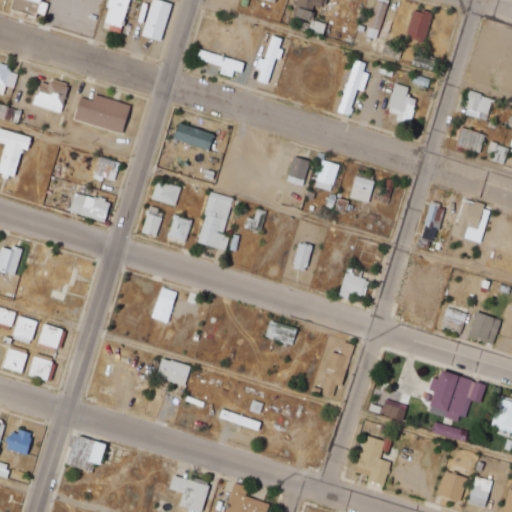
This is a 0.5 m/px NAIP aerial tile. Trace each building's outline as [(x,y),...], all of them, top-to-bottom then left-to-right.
[(45,0),(13,0),(12,7),(42,15),(45,0)] [(106,0),(99,26),(122,33),(131,0),(106,0)] [(162,41),(173,2),(166,0),(151,0),(141,35),(162,41)] [(295,17),(310,19),(313,6),(324,8),(325,0),(288,0),(288,3),(297,5),(295,17)] [(373,0),(366,36),(378,39),(386,2),(374,0),(373,0)] [(424,41),(430,13),(411,9),(405,37),(424,41)] [(307,30),(320,35),(324,24),(311,20),(307,30)] [(264,59),(257,57),(254,69),(259,70),(257,81),(268,83),(274,57),(280,58),(282,49),(279,48),(281,38),(270,35),(264,59)] [(233,70),(241,72),(243,62),(198,49),(195,59),(221,66),(219,73),(231,77),(233,70)] [(363,91),(368,73),(362,72),(365,63),(353,59),(338,112),(349,115),(356,89),(363,91)] [(0,66),(0,94),(2,94),(4,86),(13,88),(17,71),(0,66)] [(48,84),(39,81),(31,104),(59,113),(68,85),(49,79),(48,84)] [(407,86),(392,84),(388,112),(397,113),(396,120),(411,122),(414,98),(406,96),(407,86)] [(462,114),(485,120),(492,98),(468,91),(462,114)] [(73,118),(121,133),(129,105),(93,94),(91,100),(80,97),(73,118)] [(172,139),(208,149),(213,133),(177,123),(172,139)] [(455,146),(480,152),(484,133),(459,128),(455,146)] [(0,142),(4,143),(0,159),(0,174),(13,178),(21,149),(27,150),(30,137),(0,129),(0,142)] [(490,160),(501,163),(507,147),(489,141),(486,151),(492,153),(490,160)] [(114,181),(118,161),(97,156),(92,179),(102,180),(102,178),(114,181)] [(308,160),(292,156),(285,181),(302,186),(308,160)] [(337,164),(320,160),(314,187),(331,191),(337,164)] [(202,177),(211,180),(213,171),(204,169),(202,177)] [(367,203),(373,181),(354,175),(348,197),(367,203)] [(394,181),(385,178),(378,200),(387,202),(394,181)] [(174,206),(180,187),(156,180),(150,199),(174,206)] [(109,202),(74,192),(68,212),(104,222),(109,202)] [(225,249),(228,235),(223,234),(231,197),(208,192),(197,243),(225,249)] [(480,243),(489,207),(462,199),(452,235),(480,243)] [(245,217),(243,227),(259,231),(264,211),(255,209),(253,218),(245,217)] [(160,216),(145,213),(141,233),(156,236),(160,216)] [(190,219),(172,216),(167,237),(185,241),(190,219)] [(421,238),(432,241),(435,228),(423,225),(421,238)] [(311,246),(297,242),(291,268),(305,271),(311,246)] [(0,271),(13,275),(21,249),(11,245),(10,249),(0,246),(0,247),(0,271)] [(368,280),(344,273),(337,297),(347,299),(349,293),(364,297),(368,280)] [(166,322),(176,292),(160,287),(151,318),(166,322)] [(0,323),(10,326),(15,312),(0,307),(0,323)] [(464,312),(444,308),(441,325),(460,329),(464,312)] [(492,344),(500,320),(475,312),(467,336),(492,344)] [(31,343),(35,320),(16,316),(11,340),(31,343)] [(264,336),(291,344),(296,328),(269,320),(264,336)] [(37,344),(57,348),(62,328),(42,324),(37,344)] [(330,351),(322,380),(325,381),(321,394),(332,397),(335,384),(341,386),(352,344),(342,342),(339,354),(330,351)] [(27,353),(7,348),(2,367),(21,373),(27,353)] [(46,380),(52,361),(33,355),(27,374),(46,380)] [(184,385),(189,366),(161,358),(155,377),(184,385)] [(486,385),(441,370),(427,411),(460,422),(468,400),(479,403),(486,385)] [(511,401),(497,398),(490,427),(511,432),(511,401)] [(379,416),(402,420),(405,407),(381,403),(379,416)] [(218,417),(257,430),(260,422),(220,409),(218,417)] [(431,432),(462,442),(466,431),(434,421),(431,432)] [(31,434),(10,429),(5,449),(26,455),(31,434)] [(89,462),(99,465),(105,444),(73,435),(65,463),(87,469),(89,462)] [(383,485),(389,462),(378,459),(383,440),(364,435),(354,472),(368,475),(366,481),(383,485)] [(460,501),(466,477),(444,471),(438,496),(460,501)] [(199,511),(208,486),(172,475),(168,489),(182,493),(178,506),(187,508),(185,511),(199,511)] [(467,504),(484,508),(491,481),(474,476),(467,504)] [(244,497),(246,487),(232,483),(223,511),(265,511),(268,503),(244,497)] [(502,511),(511,511),(511,490),(507,489),(502,511)]
